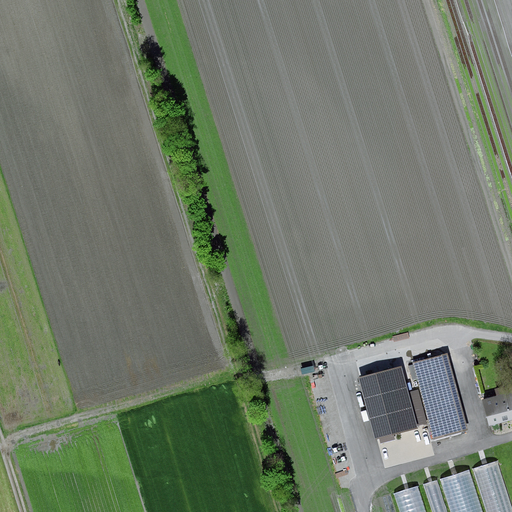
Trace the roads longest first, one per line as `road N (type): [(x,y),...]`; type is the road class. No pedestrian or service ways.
road 1 (track): [(511,436),(340,493),(346,511)]
road 2 (track): [(36,511),(0,397)]
